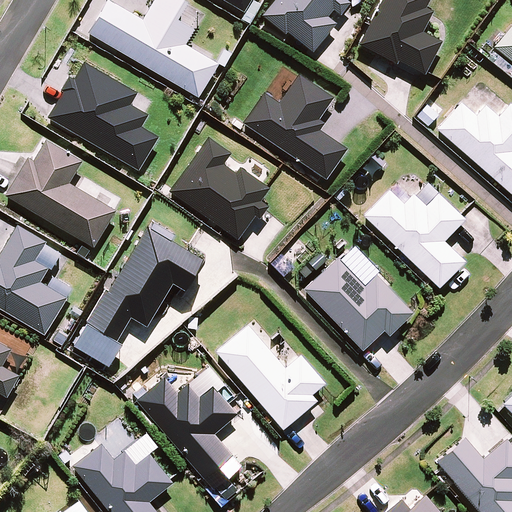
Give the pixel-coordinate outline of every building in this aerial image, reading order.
[(184,3),(179,0),(154,0),(143,21),(105,0),(94,19),(87,32),(199,96),(217,64),(186,45),(194,30),(175,19),(184,3)] [(225,0),(243,10),(249,0),(225,0)] [(344,0),(277,0),(265,16),(312,53),(334,24),(329,20),(344,0)] [(428,0),(383,0),(359,45),(423,79),(442,43),(421,32),(423,29),(433,10),(425,6),(428,0)] [(511,26),(504,36),(497,31),(488,43),(511,61),(511,26)] [(134,93),(82,62),(49,117),(138,170),(158,138),(139,127),(146,115),(127,103),(134,93)] [(332,98),(299,75),(280,103),(265,93),(245,123),(326,178),(346,149),(313,126),(332,98)] [(511,108),(480,81),(438,130),(511,194),(511,108)] [(442,100),(433,94),(416,117),(425,124),(442,100)] [(228,151),(209,138),(170,192),(242,243),(277,194),(239,167),(234,172),(220,162),(228,151)] [(80,163),(44,142),(33,160),(28,158),(6,196),(93,247),(115,211),(68,183),(80,163)] [(427,203),(402,179),(365,216),(439,287),(463,262),(442,241),(463,219),(437,194),(427,203)] [(45,241),(17,225),(0,253),(0,307),(45,334),(66,297),(39,282),(48,268),(34,260),(45,241)] [(329,261),(320,251),(296,272),(305,282),(329,261)] [(364,286),(338,258),(304,290),(362,350),(383,329),(389,335),(412,312),(376,274),(364,286)] [(277,347),(254,321),(217,352),(283,429),(315,400),(310,394),(324,383),(286,339),(277,347)] [(10,349),(0,343),(0,393),(6,397),(18,375),(1,366),(10,349)] [(177,393),(164,378),(138,401),(211,486),(238,463),(212,433),(235,414),(212,386),(199,397),(188,384),(177,393)] [(511,395),(503,404),(511,412),(511,395)] [(148,432),(132,444),(120,428),(73,465),(109,511),(156,511),(148,501),(171,483),(149,454),(159,446),(148,432)] [(511,511),(511,446),(505,439),(482,459),(464,437),(437,461),(480,511),(511,511)] [(439,511),(426,495),(409,509),(400,499),(385,511),(439,511)] [(16,511),(9,502),(0,508),(0,511),(16,511)]
